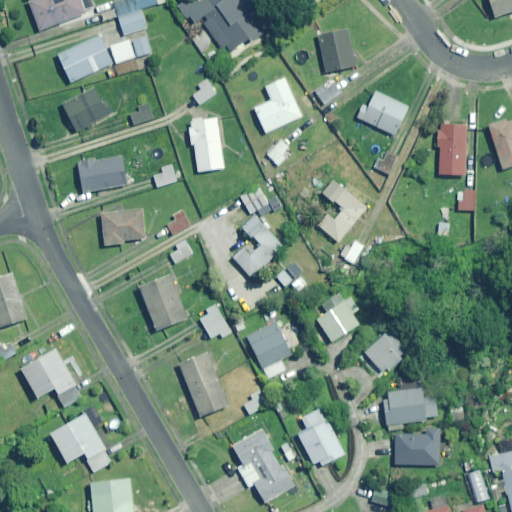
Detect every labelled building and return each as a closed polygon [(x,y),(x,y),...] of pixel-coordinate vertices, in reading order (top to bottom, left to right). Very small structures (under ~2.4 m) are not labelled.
[(86,15),(80,0),(34,0),(29,2),(39,31),(86,15)] [(159,4),(157,0),(119,0),(113,2),(123,36),(146,29),(140,10),(159,4)] [(198,0),(186,10),(220,52),(225,47),(232,55),(265,28),(242,0),(198,0)] [(511,12),(511,0),(488,0),(495,18),(511,12)] [(357,66),(348,30),(317,37),(325,73),(357,66)] [(146,37),(132,42),(137,58),(151,53),(146,37)] [(101,38),(56,56),(68,84),(112,66),(101,38)] [(129,41),(108,48),(115,65),(136,58),(129,41)] [(199,105),(219,91),(210,79),(191,94),(199,105)] [(301,117),(284,79),(265,87),(271,101),(254,109),(265,134),(301,117)] [(341,94),(331,80),(314,92),(324,106),(341,94)] [(107,117),(94,89),(62,105),(76,132),(107,117)] [(408,108),(375,93),(367,109),(363,107),(357,119),(394,137),(408,108)] [(153,120),(149,108),(130,114),(134,126),(153,120)] [(223,150),(218,118),(190,123),(198,173),(223,169),(221,150),(223,150)] [(511,167),(511,120),(489,127),(502,170),(511,167)] [(464,176),(467,126),(440,125),(438,175),(464,176)] [(290,152),(281,142),(266,155),(276,166),(290,152)] [(127,186),(122,157),(77,165),(82,194),(127,186)] [(170,166),(152,171),(157,189),(175,184),(170,166)] [(268,204),(259,188),(240,198),(249,215),(268,204)] [(474,192),(457,192),(458,212),(475,211),(474,192)] [(366,209),(352,197),(337,217),(351,228),(366,209)] [(146,239),(142,209),(100,215),(105,247),(124,244),(124,242),(146,239)] [(191,225),(183,213),(165,224),(173,236),(191,225)] [(284,248),(255,215),(241,228),(258,248),(249,255),(246,250),(234,260),(249,278),(284,248)] [(449,225),(439,223),(437,236),(447,237),(449,225)] [(192,255),(184,241),(175,246),(178,251),(170,255),(175,264),(192,255)] [(30,317),(16,271),(0,275),(0,324),(1,326),(30,317)] [(188,319),(171,276),(140,288),(156,331),(188,319)] [(362,325),(345,294),(313,311),(330,342),(362,325)] [(218,309),(200,318),(209,336),(227,327),(218,309)] [(299,352),(282,318),(246,336),(268,380),(286,371),(281,361),(299,352)] [(407,352),(390,331),(364,352),(383,375),(401,360),(400,358),(407,352)] [(11,355),(4,342),(0,343),(0,356),(2,360),(11,355)] [(85,396),(59,349),(24,367),(41,397),(58,388),(68,405),(85,396)] [(228,407),(207,354),(179,364),(199,418),(228,407)] [(383,395),(387,426),(438,420),(435,403),(424,405),(422,390),(395,393),(383,395)] [(267,405),(259,391),(250,396),(252,400),(243,406),(249,416),(267,405)] [(344,455),(320,409),(301,419),(307,430),(297,435),(313,466),(320,462),(323,467),(344,455)] [(460,411),(449,411),(449,422),(459,422),(460,411)] [(105,451),(85,415),(50,435),(67,464),(83,455),(87,461),(94,474),(112,463),(105,451)] [(276,449),(264,428),(232,447),(242,465),(237,469),(248,488),(253,485),(265,504),(296,486),(283,464),(279,466),(271,452),(276,449)] [(438,467),(439,430),(424,429),(424,436),(394,435),(394,466),(438,467)] [(289,441),(280,447),(289,464),(299,458),(289,441)] [(511,511),(511,452),(489,458),(493,473),(488,475),(495,502),(508,499),(510,511),(511,511)] [(132,511),(129,479),(90,483),(93,511),(132,511)] [(392,494),(377,490),(374,504),(389,507),(392,494)]
